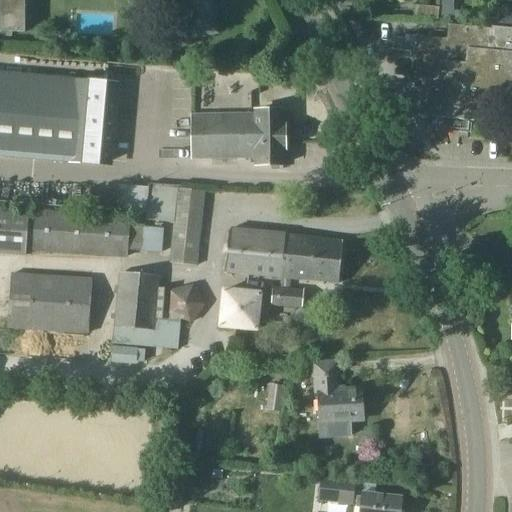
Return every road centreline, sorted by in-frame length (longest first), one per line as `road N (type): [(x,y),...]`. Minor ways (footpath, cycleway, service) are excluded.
road 1 (tertiary): [(478,511),(461,359),(398,203)]
road 2 (tertiary): [(398,203),(298,0)]
